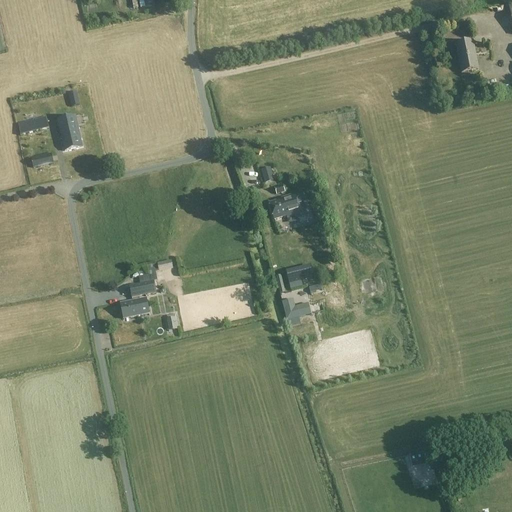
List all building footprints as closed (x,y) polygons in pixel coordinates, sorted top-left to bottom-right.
[(462,74),(479,70),(473,41),(456,45),(462,74)] [(68,95),(72,108),(79,106),(76,93),(68,95)] [(83,148),(75,117),(57,121),(64,152),(83,148)] [(21,136),(48,128),(46,118),(18,125),(21,136)] [(51,155),(31,159),(34,169),(54,165),(51,155)] [(267,178),(273,176),(270,169),(264,171),(267,178)] [(285,193),(283,186),(274,188),(276,195),(285,193)] [(282,201),(269,204),(274,220),(286,216),(287,218),(305,213),(300,194),(281,199),(282,201)] [(158,270),(159,271),(172,268),(171,262),(154,265),(155,271),(158,270)] [(286,272),(289,285),(314,278),(311,265),(286,272)] [(132,299),(157,294),(154,282),(129,287),(132,299)] [(124,320),(150,315),(146,300),(121,305),(124,320)]
